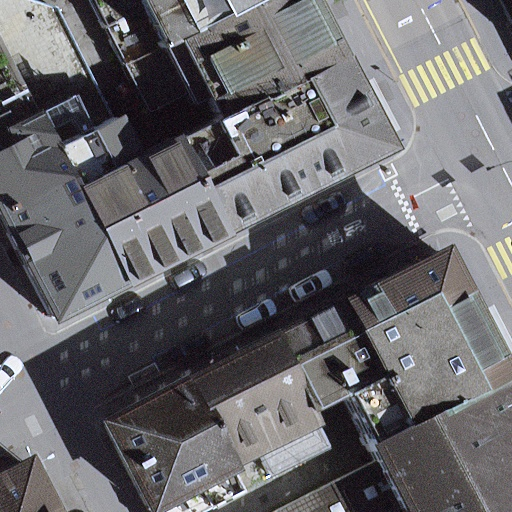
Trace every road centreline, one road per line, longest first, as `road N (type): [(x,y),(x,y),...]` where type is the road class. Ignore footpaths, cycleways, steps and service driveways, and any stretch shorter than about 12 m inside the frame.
road 1 (residential): [(46,387),(485,160)]
road 2 (primary): [(402,0),(485,160)]
road 3 (residential): [(110,511),(46,387)]
